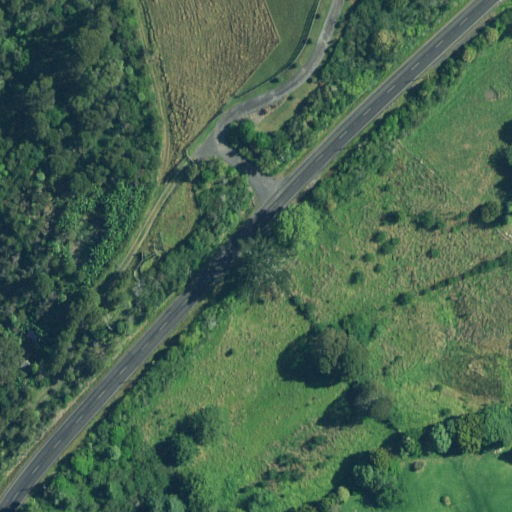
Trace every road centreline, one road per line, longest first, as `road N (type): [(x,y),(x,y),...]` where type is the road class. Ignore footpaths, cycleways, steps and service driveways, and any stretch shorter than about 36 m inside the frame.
road 1 (tertiary): [(4,511),(150,335),(281,196),(490,0)]
road 2 (track): [(0,443),(63,373),(176,181),(215,147)]
